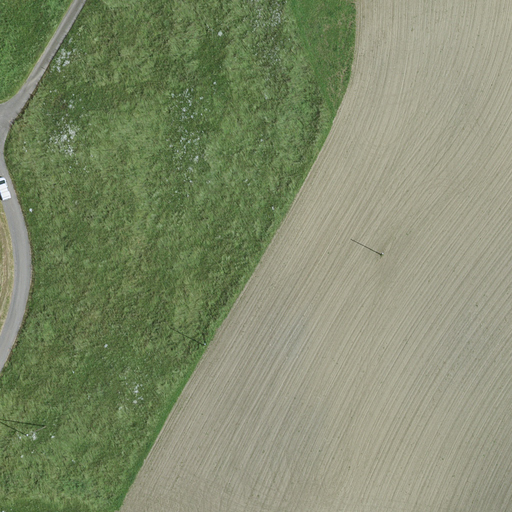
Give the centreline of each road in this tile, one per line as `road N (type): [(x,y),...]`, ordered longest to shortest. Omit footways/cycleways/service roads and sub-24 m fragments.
road 1 (unclassified): [(0,353),(22,281),(19,233),(0,174)]
road 2 (unclassified): [(0,117),(22,97),(79,0)]
